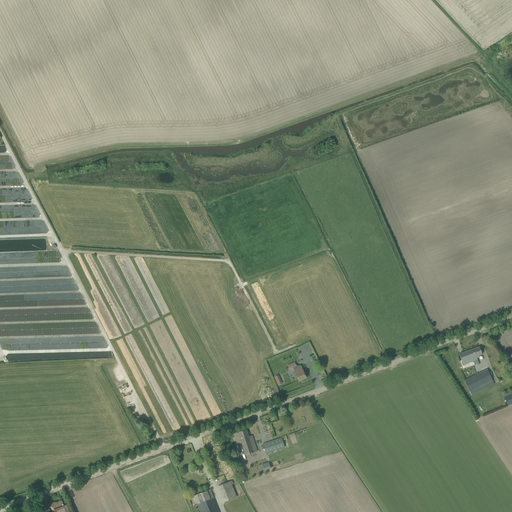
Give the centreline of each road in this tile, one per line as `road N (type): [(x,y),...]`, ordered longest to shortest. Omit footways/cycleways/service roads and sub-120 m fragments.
road 1 (unclassified): [(0,508),(511,318)]
road 2 (track): [(62,253),(228,262),(275,354)]
road 3 (track): [(62,253),(162,447)]
road 4 (track): [(0,132),(62,253)]
